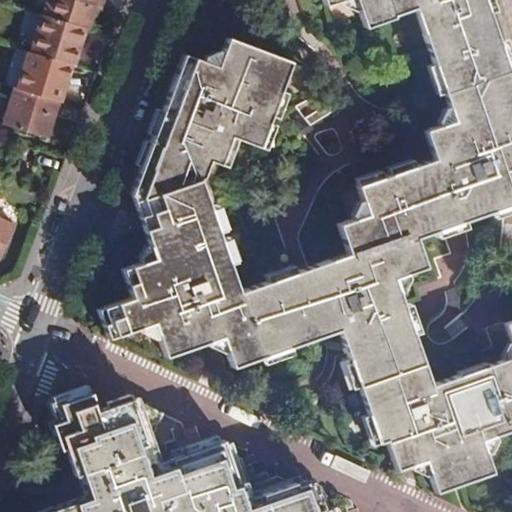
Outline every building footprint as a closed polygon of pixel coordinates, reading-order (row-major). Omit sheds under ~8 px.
[(48,0),(44,15),(54,18),(83,27),(87,28),(93,7),(101,10),(104,0),(48,0)] [(357,0),(368,29),(398,19),(390,0),(325,0),(328,8),(354,0),(357,0)] [(453,96),(511,75),(511,67),(493,13),(488,0),(390,0),(398,19),(418,12),(447,94),(453,96)] [(44,15),(41,14),(29,50),(38,53),(69,62),(72,63),(83,27),(54,18),(44,15)] [(108,314),(118,342),(162,327),(174,361),(214,347),(212,339),(227,335),(229,342),(239,371),(267,361),(269,365),(326,345),(302,279),(246,299),(207,189),(216,169),(226,171),(237,144),(263,153),(296,70),(233,47),(223,74),(188,62),(169,112),(175,114),(167,136),(160,134),(137,196),(140,197),(143,207),(152,233),(161,260),(129,273),(140,303),(108,314)] [(55,97),(58,98),(69,62),(38,53),(29,50),(26,49),(15,85),(32,90),(55,97)] [(511,75),(453,96),(447,94),(457,124),(430,134),(440,165),(446,180),(456,176),(470,219),(470,220),(487,214),(489,220),(511,212),(511,75)] [(15,85),(12,84),(1,120),(43,132),(55,97),(32,90),(15,85)] [(322,117),(315,106),(295,118),(304,137),(338,117),(334,110),(322,117)] [(175,114),(169,112),(160,134),(167,136),(175,114)] [(446,180),(440,165),(421,171),(444,236),(451,233),(472,226),(470,220),(470,219),(456,176),(446,180)] [(353,335),(414,313),(403,282),(434,270),(424,244),(444,236),(421,171),(363,191),(374,221),(344,231),(354,261),(331,269),(353,335)] [(143,237),(152,233),(143,207),(134,209),(143,237)] [(472,226),(489,220),(487,214),(470,220),(472,226)] [(0,215),(0,239),(9,220),(0,215)] [(338,341),(348,337),(353,335),(331,269),(302,279),(326,345),(338,341)] [(353,350),(419,326),(414,313),(353,335),(348,337),(353,350)] [(402,376),(367,388),(386,444),(396,441),(407,473),(432,465),(442,492),(499,473),(490,445),(503,439),(511,435),(511,324),(493,331),(500,349),(488,352),(493,367),(440,385),(433,365),(402,376)] [(353,350),(367,388),(402,376),(433,365),(419,326),(353,350)] [(212,339),(214,347),(229,342),(227,335),(212,339)] [(77,473),(147,449),(143,438),(159,413),(132,399),(100,410),(93,390),(57,402),(62,416),(55,419),(74,473),(77,473)] [(203,447),(229,458),(223,441),(203,447)] [(85,494),(174,463),(172,458),(167,443),(147,449),(77,473),(85,494)] [(227,467),(233,470),(229,458),(203,447),(172,458),(174,463),(181,482),(182,481),(185,491),(212,483),(214,490),(223,488),(221,478),(227,467)] [(181,482),(174,463),(85,494),(78,497),(81,505),(82,511),(142,511),(146,511),(143,498),(153,494),(152,488),(162,484),(164,488),(181,482)] [(269,511),(269,508),(260,510),(257,502),(245,506),(233,470),(227,467),(221,478),(223,488),(214,490),(212,483),(185,491),(182,481),(181,482),(164,488),(162,484),(152,488),(153,494),(143,498),(146,511),(142,511),(269,511)] [(261,495),(269,492),(267,482),(264,476),(252,480),(248,470),(239,473),(233,470),(245,506),(257,502),(256,497),(261,495)] [(269,492),(295,482),(296,482),(279,478),(267,482),(269,492)] [(312,511),(315,511),(305,481),(296,484),(295,482),(269,492),(261,495),(263,499),(257,502),(260,510),(269,508),(269,511),(312,511)] [(78,497),(69,500),(72,509),(81,505),(78,497)] [(69,500),(52,506),(54,511),(82,511),(81,505),(72,509),(69,500)]
